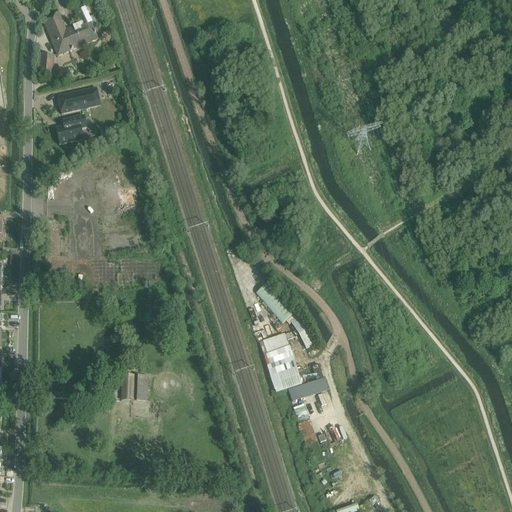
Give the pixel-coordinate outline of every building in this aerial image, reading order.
[(80,25),(66,30),(59,13),(43,22),(58,57),(97,40),(84,9),(75,13),(80,25)] [(39,75),(52,76),(54,57),(40,56),(39,75)] [(100,107),(96,89),(57,98),(61,116),(100,107)] [(56,130),(59,146),(82,141),(80,131),(86,130),(83,117),(62,122),(64,128),(56,130)] [(257,293),(282,325),(287,321),(309,349),(316,343),(268,284),(257,293)] [(122,401),(133,402),(133,377),(123,377),(122,401)] [(136,402),(146,402),(147,378),(137,378),(136,402)] [(324,381),(289,392),(292,403),(328,392),(324,381)] [(303,406),(293,410),(298,426),(309,422),(303,406)]
